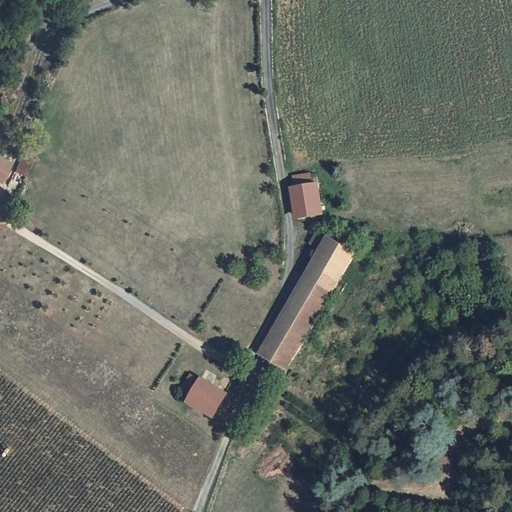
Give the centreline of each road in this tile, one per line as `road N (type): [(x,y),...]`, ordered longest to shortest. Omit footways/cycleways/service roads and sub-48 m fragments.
road 1 (unclassified): [(266,0),(269,93),(291,231),(289,280),(255,350),(198,511)]
road 2 (track): [(0,215),(250,377)]
